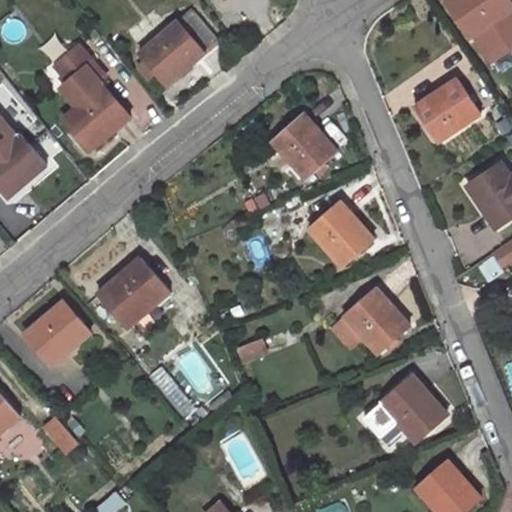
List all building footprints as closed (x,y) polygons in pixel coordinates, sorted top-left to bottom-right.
[(511,10),(511,2),(510,0),(457,0),(450,5),(472,37),(511,10)] [(192,9),(140,53),(147,60),(140,66),(151,79),(158,73),(168,85),(207,51),(205,50),(217,39),(192,9)] [(79,107),(65,119),(92,151),(119,128),(117,126),(130,115),(105,85),(110,81),(81,46),(58,66),(71,82),(63,88),(79,107)] [(482,113),(459,78),(430,97),(432,100),(417,109),(439,141),(482,113)] [(302,115),(273,141),(307,180),(339,151),(316,125),(314,127),(302,115)] [(49,165),(22,133),(0,152),(0,187),(8,196),(21,185),(23,187),(49,165)] [(500,226),(511,217),(511,172),(504,161),(469,184),(488,213),(490,212),(500,226)] [(340,202),(310,228),(345,267),(376,239),(353,213),(351,214),(340,202)] [(143,257),(99,295),(128,328),(157,303),(156,301),(170,289),(143,257)] [(375,289),(346,316),(348,317),(364,335),(381,354),(412,325),(389,300),(387,302),(375,289)] [(93,333),(66,301),(26,335),(51,365),(65,353),(67,355),(93,333)] [(348,317),(335,329),(351,347),(364,335),(348,317)] [(412,377),(366,418),(383,434),(398,420),(418,441),(449,413),(426,388),(424,389),(412,377)] [(0,390),(0,434),(9,427),(7,425),(19,413),(0,390)] [(227,391),(212,404),(216,409),(232,396),(227,391)] [(81,443),(60,418),(48,428),(70,452),(81,443)] [(437,511),(466,511),(482,498),(458,471),(457,473),(446,461),(416,488),(437,511)]
